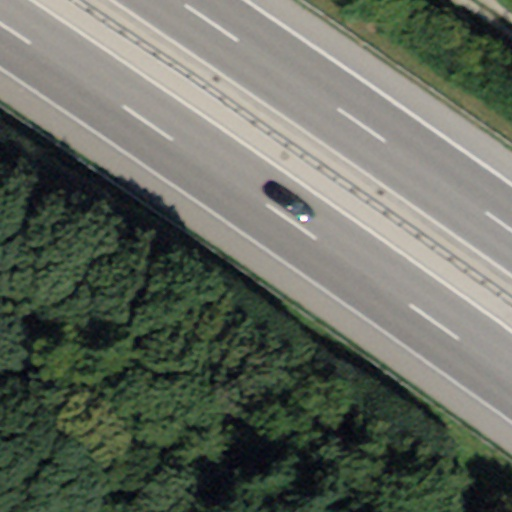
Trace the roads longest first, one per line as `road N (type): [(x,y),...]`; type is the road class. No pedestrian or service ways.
road 1 (motorway): [(0,24),(511,385)]
road 2 (motorway): [(511,238),(174,0)]
